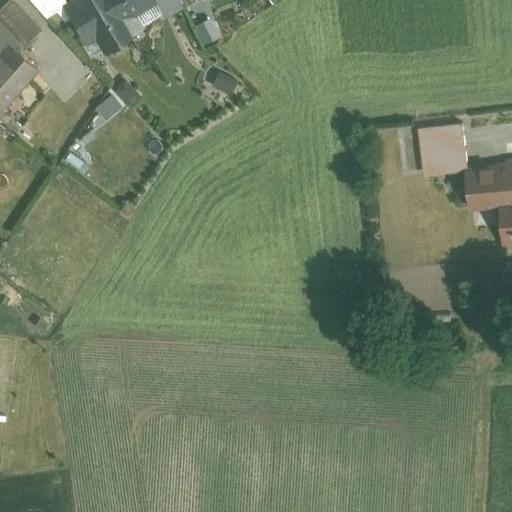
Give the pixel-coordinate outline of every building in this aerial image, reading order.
[(0,0),(0,117),(6,111),(0,105),(0,87),(28,57),(7,38),(26,18),(5,0),(0,0)] [(60,0),(32,0),(51,21),(67,7),(60,0)] [(67,0),(102,59),(148,32),(132,5),(142,0),(172,0),(174,2),(179,0),(67,0)] [(454,111),(411,115),(416,169),(459,165),(454,111)] [(511,238),(511,160),(466,164),(471,211),(499,210),(503,239),(511,238)]
